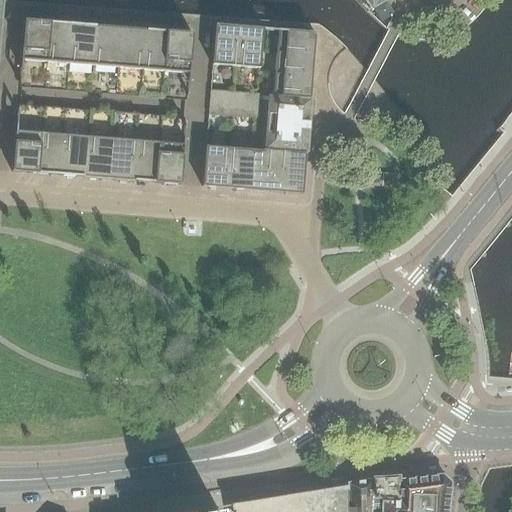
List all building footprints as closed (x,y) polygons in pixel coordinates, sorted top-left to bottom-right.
[(361,0),(369,10),(387,0),(361,0)] [(23,21),(20,61),(20,62),(21,62),(21,61),(46,63),(49,23),(23,21)] [(49,23),(46,63),(67,65),(70,25),(49,23)] [(70,25),(67,65),(92,67),(95,27),(70,25)] [(214,26),(211,66),(212,66),(235,68),(238,28),(214,26)] [(95,27),(92,67),(117,69),(120,29),(95,27)] [(238,28),(235,68),(259,70),(260,52),(262,31),(262,30),(238,28)] [(120,29),(117,69),(141,71),(145,31),(120,29)] [(145,31),(141,71),(163,73),(166,33),(145,31)] [(285,33),(284,54),(312,56),(314,34),(286,32),(285,33)] [(187,75),(188,76),(192,35),(166,33),(163,73),(187,75)] [(284,54),(282,76),(311,78),(312,56),(284,54)] [(282,76),(280,98),(309,100),(311,78),(282,76)] [(210,90),(208,116),(257,120),(259,95),(210,90)] [(306,154),(307,142),(310,101),(309,100),(280,98),(268,97),(264,151),(273,152),(305,154),(306,154)] [(16,132),(14,132),(11,173),(37,175),(40,135),(16,133),(16,132)] [(37,175),(58,176),(61,136),(40,135),(37,175)] [(82,178),(83,178),(86,138),(61,136),(58,176),(82,178)] [(86,138),(83,178),(82,178),(82,179),(108,181),(111,140),(86,138)] [(108,181),(132,183),(135,142),(111,140),(108,181)] [(135,142),(132,183),(133,183),(133,182),(154,184),(157,144),(135,142)] [(180,186),(183,145),(182,145),(181,146),(157,144),(154,184),(180,186)] [(204,148),(201,186),(201,188),(225,190),(228,150),(204,148)] [(228,150),(225,190),(248,191),(251,152),(228,150)] [(273,152),(264,151),(262,151),(262,153),(251,152),(248,191),(284,194),(272,165),(273,152)] [(301,196),(305,154),(273,152),(272,165),(284,194),(301,196)] [(370,174),(369,187),(393,188),(394,175),(370,174)] [(379,500),(379,511),(445,511),(449,484),(441,477),(398,482),(398,479),(372,481),(372,500),(379,500)] [(347,487),(346,511),(368,511),(368,507),(372,507),(372,500),(372,481),(364,482),(347,485),(348,487),(347,487)] [(346,511),(347,487),(347,486),(231,505),(232,511),(346,511)]
